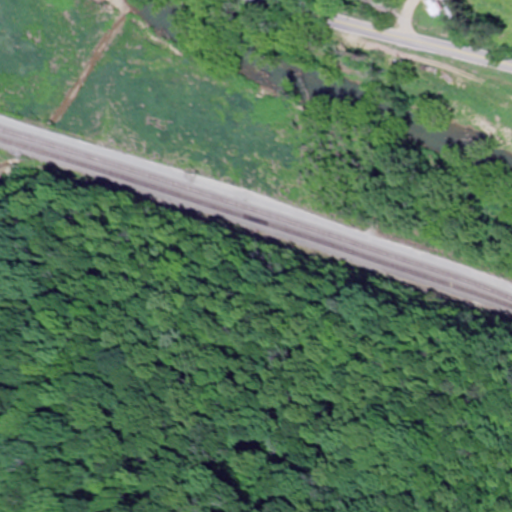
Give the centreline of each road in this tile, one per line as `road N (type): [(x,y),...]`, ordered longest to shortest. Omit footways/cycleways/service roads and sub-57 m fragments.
road 1 (residential): [(511,293),(0,120)]
road 2 (secondary): [(278,0),(511,62)]
